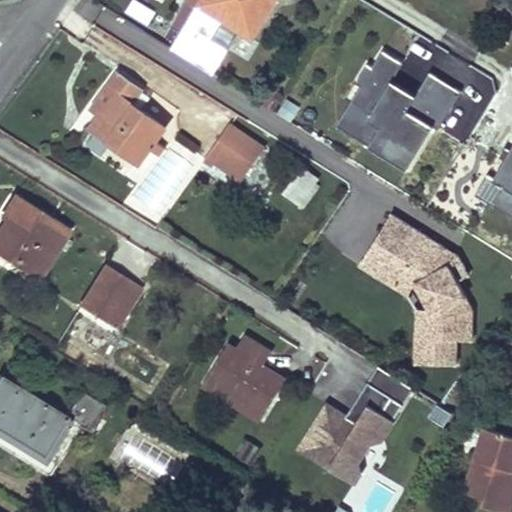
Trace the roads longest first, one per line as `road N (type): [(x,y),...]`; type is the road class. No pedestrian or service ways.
road 1 (unknown): [(0,133),(357,361)]
road 2 (unknown): [(87,0),(433,211)]
